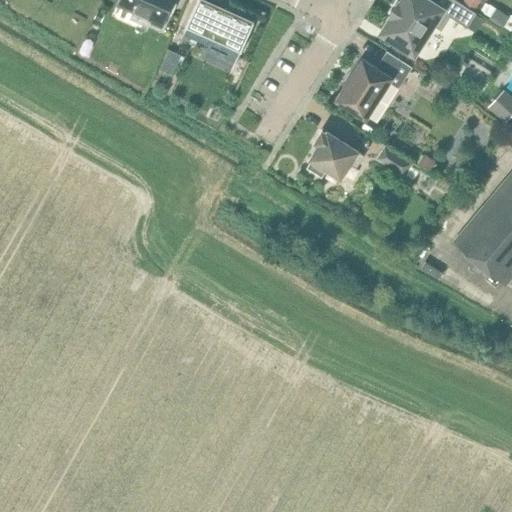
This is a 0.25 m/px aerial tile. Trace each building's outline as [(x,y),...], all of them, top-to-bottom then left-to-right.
[(119,0),(118,4),(146,16),(145,19),(162,27),(173,0),(119,0)] [(198,0),(183,33),(209,45),(204,56),(233,69),(255,21),(253,20),(253,21),(227,9),(227,8),(226,8),(226,9),(224,12),(199,0),(198,0)] [(477,13),(456,0),(404,0),(401,5),(398,3),(391,14),(394,16),(384,32),(414,51),(433,22),(441,28),(449,15),(467,27),(477,13)] [(511,14),(511,0),(510,0),(505,0),(501,9),(511,14)] [(173,75),(182,55),(170,49),(161,69),(173,75)] [(399,88),(412,67),(387,50),(376,67),(363,58),(336,99),(366,118),(389,82),(399,88)] [(511,100),(508,96),(495,109),(506,120),(511,113),(511,100)] [(326,133),(322,131),(315,142),(319,144),(311,158),(313,159),(308,166),(322,175),(326,168),(341,178),(358,151),(328,131),(326,133)] [(404,175),(412,163),(385,145),(377,158),(404,175)] [(425,174),(434,161),(424,155),(416,168),(425,174)] [(511,275),(511,174),(454,244),(490,271),(505,284),(511,275)]
